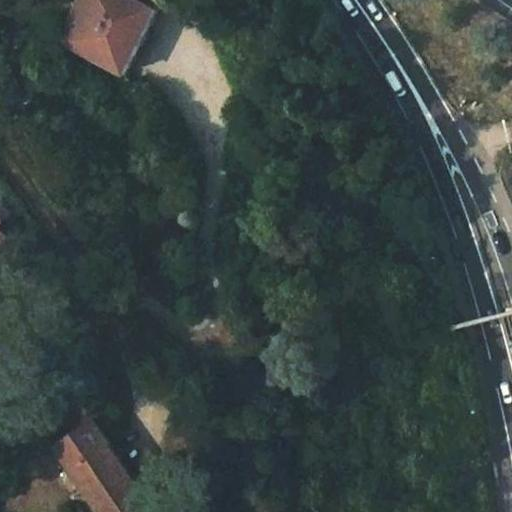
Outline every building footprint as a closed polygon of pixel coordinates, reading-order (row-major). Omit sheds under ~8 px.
[(77,50),(127,75),(160,10),(140,0),(89,0),(68,43),(78,48),(77,50)] [(10,228),(0,213),(0,222),(6,231),(10,228)] [(0,222),(0,255),(16,245),(6,231),(0,222)] [(140,511),(141,511),(119,479),(105,458),(110,455),(91,427),(57,449),(75,478),(89,498),(84,502),(90,511),(140,511)] [(52,453),(84,502),(89,498),(75,478),(57,449),(52,453)] [(148,511),(110,455),(105,458),(119,479),(141,511),(140,511),(148,511)]
